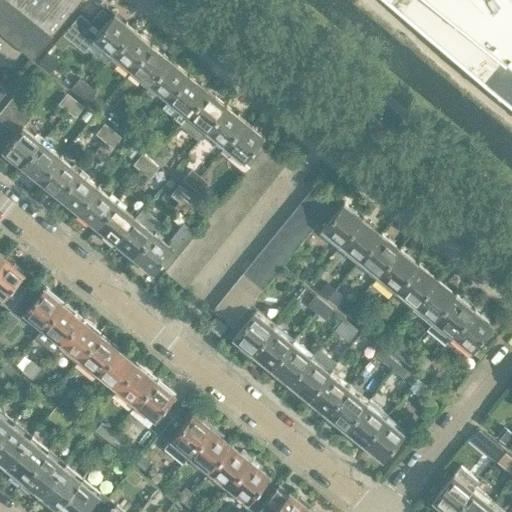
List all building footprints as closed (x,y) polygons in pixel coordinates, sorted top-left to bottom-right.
[(80,0),(0,0),(0,31),(33,58),(80,0)] [(511,0),(386,0),(439,43),(457,21),(495,51),(477,73),(511,101),(511,0)] [(112,56),(134,29),(114,13),(111,16),(101,8),(90,22),(100,30),(94,38),(94,39),(105,48),(104,49),(112,56)] [(80,14),(63,34),(74,42),(90,22),(80,14)] [(94,38),(100,30),(90,22),(74,42),(84,51),(94,39),(94,38)] [(144,37),(134,29),(112,56),(119,61),(120,60),(131,69),(152,44),(144,37)] [(171,59),(152,44),(131,69),(142,78),(141,80),(149,86),(171,59)] [(189,74),(171,59),(149,86),(156,92),(157,90),(169,100),(189,74)] [(208,89),(189,74),(169,100),(180,109),(178,110),(186,116),(208,89)] [(79,78),(71,88),(80,95),(87,85),(79,78)] [(87,85),(80,95),(88,101),(95,92),(87,85)] [(206,130),(227,105),(208,89),(186,116),(180,124),(199,139),(206,130)] [(75,99),(67,93),(59,102),(68,109),(75,99)] [(13,96),(0,111),(0,118),(7,125),(23,104),(13,96)] [(75,99),(68,109),(76,115),(84,106),(75,99)] [(34,113),(23,104),(7,125),(16,132),(2,150),(21,166),(43,139),(36,132),(35,134),(24,125),(34,113)] [(245,120),(227,105),(206,130),(217,139),(216,140),(223,147),(245,120)] [(116,109),(109,118),(117,125),(125,115),(116,109)] [(125,115),(117,125),(125,132),(133,122),(125,115)] [(264,135),(245,120),(223,147),(231,153),(232,151),(250,166),(257,157),(264,148),(258,143),(264,135)] [(97,132),(105,139),(113,130),(105,123),(97,132)] [(113,130),(105,139),(113,146),(121,136),(113,130)] [(43,139),(21,166),(40,181),(61,155),(50,146),(51,145),(43,139)] [(154,139),(146,149),(154,155),(162,146),(154,139)] [(170,153),(162,146),(154,155),(162,162),(170,153)] [(285,164),(264,148),(257,157),(277,174),(285,164)] [(150,160),(142,153),(134,163),(143,170),(150,160)] [(61,155),(40,181),(59,196),(81,169),(73,163),(72,164),(61,155)] [(277,174),(257,157),(250,166),(249,166),(270,183),(277,174)] [(150,160),(143,170),(151,176),(158,167),(150,160)] [(270,183),(249,166),(242,176),(262,192),(270,183)] [(81,169),(59,196),(77,211),(98,186),(87,177),(88,175),(81,169)] [(191,170),(183,179),(191,186),(199,177),(191,170)] [(262,192),(242,176),(234,186),(254,202),(262,192)] [(199,177),(191,186),(199,193),(207,183),(199,177)] [(188,191),(179,184),(172,193),(180,200),(188,191)] [(98,186),(77,211),(96,227),(118,200),(110,193),(109,195),(98,186)] [(254,202),(234,186),(226,195),(246,211),(254,202)] [(313,187),(304,197),(324,213),(329,207),(332,203),(313,187)] [(196,197),(188,191),(180,200),(188,207),(196,197)] [(246,211),(226,195),(218,204),(239,221),(246,211)] [(304,197),(297,206),(317,222),(324,213),(304,197)] [(118,200),(96,227),(115,242),(136,216),(124,207),(126,206),(118,200)] [(324,213),(317,222),(315,224),(340,244),(363,216),(344,200),(335,211),(329,207),(324,213)] [(239,221),(218,204),(211,213),(231,230),(239,221)] [(297,206),(290,214),(310,230),(315,224),(317,222),(297,206)] [(231,230),(211,213),(203,223),(224,239),(231,230)] [(290,214),(282,224),(302,240),(310,230),(290,214)] [(136,216),(115,242),(133,257),(156,230),(148,224),(147,225),(136,216)] [(382,231),(363,216),(340,244),(359,259),(382,231)] [(156,230),(133,257),(153,273),(160,263),(166,268),(172,261),(180,251),(188,242),(195,233),(197,231),(184,221),(167,242),(162,237),(163,236),(156,230)] [(224,239),(203,223),(197,231),(195,233),(216,249),(224,239)] [(282,224),(275,233),(294,249),(302,240),(282,224)] [(390,238),(382,231),(359,259),(377,274),(400,246),(390,238)] [(216,249),(195,233),(188,242),(208,258),(216,249)] [(275,233),(267,243),(286,259),(294,249),(275,233)] [(208,258),(188,242),(180,251),(200,268),(208,258)] [(267,243),(259,253),(279,269),(286,259),(267,243)] [(419,261),(400,246),(377,274),(396,290),(419,261)] [(200,268),(180,251),(172,261),(192,277),(200,268)] [(259,253),(251,262),(271,278),(279,269),(259,253)] [(13,264),(5,257),(0,263),(0,297),(2,298),(0,300),(9,308),(25,288),(17,281),(24,273),(21,271),(22,269),(14,263),(13,264)] [(192,277),(172,261),(166,268),(165,270),(185,287),(192,277)] [(438,277),(419,261),(396,290),(415,305),(438,277)] [(251,262),(243,272),(263,288),(271,278),(251,262)] [(243,272),(236,281),(255,297),(263,288),(243,272)] [(456,292),(438,277),(415,305),(433,320),(456,292)] [(236,281),(228,290),(248,306),(249,304),(255,297),(236,281)] [(327,282),(319,291),(327,298),(335,288),(327,282)] [(36,296),(25,288),(9,308),(19,316),(23,312),(43,327),(63,303),(44,287),(36,296)] [(343,295),(335,288),(327,298),(336,305),(343,295)] [(228,290),(220,300),(240,316),(248,306),(228,290)] [(475,307),(456,292),(433,320),(452,335),(475,307)] [(324,302),(316,295),(308,304),(317,311),(324,302)] [(220,300),(213,309),(232,325),(235,322),(240,316),(220,300)] [(324,302),(317,311),(325,318),(333,308),(324,302)] [(82,318),(63,303),(43,327),(62,343),(82,318)] [(251,353),(274,325),(249,304),(248,306),(240,316),(235,322),(241,326),(232,337),(251,353)] [(494,323),(475,307),(452,335),(471,351),(494,323)] [(364,312),(356,322),(364,328),(372,319),(364,312)] [(219,334),(227,325),(216,316),(209,325),(219,334)] [(357,329),(344,317),(334,329),(348,341),(357,329)] [(101,333),(82,318),(62,343),(80,358),(101,333)] [(372,319),(364,328),(373,335),(381,326),(372,319)] [(274,325),(251,353),(270,368),(293,340),(274,325)] [(99,373),(119,348),(101,333),(80,358),(75,365),(92,379),(98,372),(99,373)] [(293,340),(270,368),(288,383),(311,355),(293,340)] [(401,342),(393,352),(402,359),(409,349),(401,342)] [(393,369),(399,362),(380,347),(374,354),(393,369)] [(137,363),(119,348),(99,373),(117,388),(137,363)] [(418,356),(409,349),(402,359),(410,365),(418,356)] [(22,353),(14,363),(33,378),(41,368),(22,353)] [(311,355),(288,383),(307,398),(330,370),(311,355)] [(417,378),(407,369),(399,362),(393,369),(412,384),(417,378)] [(23,377),(5,363),(2,367),(19,381),(23,377)] [(157,379),(137,363),(117,388),(136,404),(157,379)] [(428,364),(420,374),(429,381),(437,371),(428,364)] [(41,368),(33,378),(38,383),(46,372),(41,368)] [(330,370),(307,398),(320,409),(326,414),(349,386),(330,370)] [(29,382),(28,381),(23,377),(19,381),(16,385),(22,391),(29,382)] [(418,394),(426,384),(417,378),(412,384),(410,387),(418,394)] [(175,394),(157,379),(136,404),(155,419),(149,425),(159,433),(175,413),(165,406),(175,394)] [(349,386),(326,414),(339,424),(344,429),(367,401),(349,386)] [(40,390),(33,399),(37,403),(43,402),(47,397),(40,390)] [(72,392),(63,403),(70,408),(79,397),(72,392)] [(367,401),(344,429),(363,444),(386,416),(367,401)] [(0,408),(0,438),(15,420),(0,408)] [(84,409),(79,415),(88,423),(93,417),(84,409)] [(188,457),(214,426),(204,417),(203,419),(193,411),(184,421),(175,413),(159,433),(169,441),(164,447),(183,462),(188,456),(188,457)] [(386,416),(363,444),(382,460),(405,432),(386,416)] [(15,420),(0,438),(0,461),(1,460),(8,465),(32,435),(15,420)] [(102,422),(96,430),(107,439),(113,431),(102,422)] [(223,433),(214,426),(188,457),(208,473),(232,443),(222,435),(223,433)] [(498,457),(505,449),(479,428),(471,439),(497,459),(498,457)] [(511,432),(508,429),(500,439),(508,446),(511,440),(511,432)] [(130,445),(113,431),(107,439),(124,453),(130,445)] [(89,446),(96,437),(90,432),(83,441),(89,446)] [(32,435),(8,465),(13,469),(10,473),(21,483),(49,448),(32,435)] [(241,450),(232,443),(208,473),(227,489),(253,457),(242,449),(241,450)] [(49,448),(21,483),(32,491),(35,488),(41,492),(66,462),(49,448)] [(511,464),(511,454),(505,449),(498,457),(510,467),(511,464)] [(141,455),(135,462),(146,471),(152,464),(141,455)] [(262,465),(253,457),(227,489),(255,511),(256,511),(272,493),(262,485),(271,474),(261,466),(262,465)] [(66,462),(41,492),(47,497),(44,501),(56,510),(84,476),(66,462)] [(132,466),(125,474),(135,481),(141,473),(132,466)] [(431,500),(445,511),(454,511),(474,488),(454,472),(431,500)] [(84,476),(56,510),(57,511),(82,511),(83,511),(100,490),(84,476)] [(185,487),(178,497),(184,502),(191,492),(185,487)] [(474,488),(454,511),(484,511),(492,503),(474,488)] [(281,500),(272,493),(256,511),(304,511),(310,504),(300,496),(299,498),(289,489),(281,500)] [(100,490),(83,511),(84,511),(94,511),(108,496),(100,490)] [(191,492),(184,502),(190,506),(197,497),(191,492)] [(108,496),(94,511),(108,511),(116,503),(108,496)] [(127,511),(116,503),(108,511),(127,511)] [(503,511),(492,503),(484,511),(503,511)]
